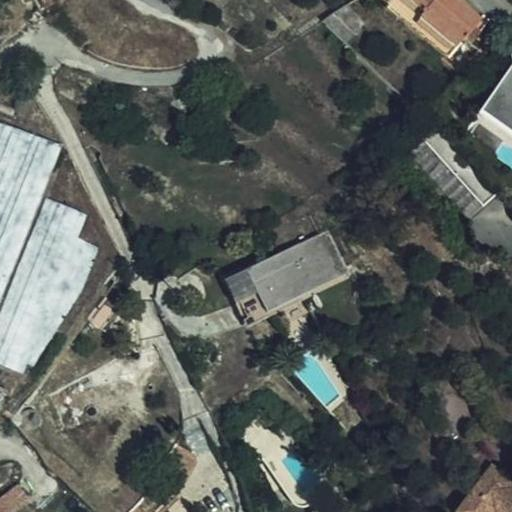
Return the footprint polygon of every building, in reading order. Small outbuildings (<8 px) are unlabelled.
[(42,0),(46,8),(56,4),(54,0),(42,0)] [(390,0),(385,6),(384,8),(445,59),(461,40),(462,42),(463,40),(473,29),(479,23),(452,0),(390,0)] [(478,34),(473,29),(463,40),(469,45),(478,34)] [(511,63),(477,111),(507,132),(510,128),(511,128),(511,63)] [(507,132),(477,111),(473,118),(511,145),(511,128),(510,128),(507,132)] [(0,280),(8,256),(46,133),(0,117),(0,280)] [(0,291),(0,349),(21,356),(64,217),(72,195),(34,183),(0,291)] [(64,217),(21,356),(25,357),(29,345),(35,348),(75,271),(90,223),(64,217)] [(265,309),(347,273),(327,232),(245,268),(265,309)] [(194,455),(178,444),(158,475),(182,490),(196,468),(197,462),(194,455)] [(450,511),(511,511),(511,488),(511,489),(504,484),(509,477),(487,461),(448,509),(450,511)] [(31,492),(22,479),(0,492),(0,500),(5,509),(31,492)]
